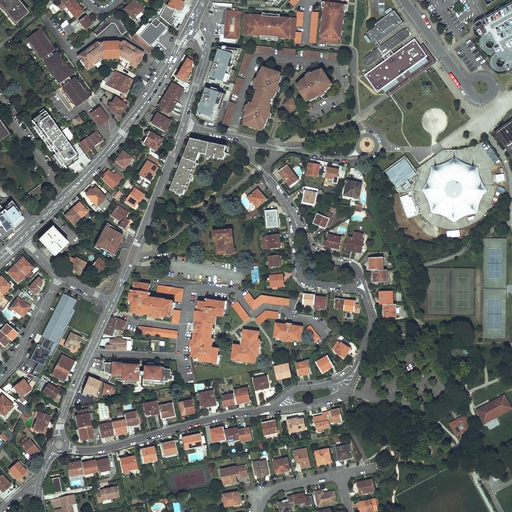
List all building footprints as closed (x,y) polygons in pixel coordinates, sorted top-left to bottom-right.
[(0,0),(0,5),(8,15),(15,24),(28,13),(16,0),(0,0)] [(170,0),(167,7),(173,10),(173,9),(179,12),(185,0),(170,0)] [(124,9),(132,19),(143,9),(136,1),(129,7),(128,5),(124,9)] [(483,37),(488,35),(485,38),(483,40),(482,42),(482,45),(483,48),(484,50),(488,53),(491,54),(495,54),(497,52),(498,53),(494,56),(493,59),(492,63),(493,65),(494,69),(498,71),(502,73),(506,72),(511,68),(511,1),(486,17),(480,20),(479,20),(476,23),(474,27),(474,29),(474,31),(476,35),(478,36),(480,37),(483,37)] [(44,6),(48,10),(53,6),(50,2),(44,6)] [(66,8),(71,15),(79,8),(74,2),(66,8)] [(325,8),(320,41),(340,44),(344,11),(345,4),(329,2),(325,2),(325,8)] [(227,11),(225,38),(239,39),(241,12),(237,12),(237,8),(232,8),(232,11),(227,11)] [(404,23),(394,10),(375,24),(377,26),(367,33),(379,48),(366,57),(365,58),(364,59),(364,60),(364,61),(364,63),(365,64),(366,65),(368,66),(369,66),(370,65),(371,65),(383,56),(387,61),(381,65),(381,64),(365,75),(377,92),(382,89),(393,82),(396,80),(401,76),(404,74),(407,71),(413,67),(415,65),(428,56),(420,47),(415,39),(400,50),(400,51),(395,55),(391,50),(398,45),(404,41),(407,38),(408,38),(409,37),(409,36),(410,36),(410,35),(410,34),(410,33),(409,32),(408,30),(407,30),(406,30),(405,30),(404,30),(403,30),(381,46),(378,42),(404,23)] [(105,20),(92,32),(96,37),(111,24),(109,22),(111,21),(115,21),(116,23),(115,24),(122,35),(128,31),(115,11),(105,20)] [(246,16),(245,35),(261,36),(261,39),(278,41),(278,38),(295,39),(295,34),(296,28),(297,20),(280,19),(280,16),(262,15),(262,17),(246,16)] [(310,42),(316,43),(319,15),(312,15),(310,42)] [(78,23),(85,31),(92,24),(86,17),(78,23)] [(167,28),(156,18),(150,24),(147,21),(136,33),(151,46),(167,28)] [(63,30),(69,37),(74,32),(69,25),(63,30)] [(39,29),(26,39),(77,107),(89,97),(75,77),(71,80),(68,77),(72,74),(56,53),(53,55),(50,52),(54,50),(39,29)] [(150,54),(154,50),(151,46),(136,33),(132,38),(150,54)] [(96,43),(77,56),(86,70),(98,62),(96,60),(102,56),(105,56),(105,58),(116,57),(116,56),(119,56),(125,59),(123,61),(135,68),(144,54),(124,42),(124,45),(122,45),(121,43),(118,43),(118,42),(102,43),(102,44),(98,44),(98,46),(96,46),(96,43)] [(393,82),(382,89),(386,94),(389,97),(391,95),(436,63),(434,60),(423,45),(420,47),(428,56),(415,65),(413,67),(407,71),(404,74),(401,76),(396,80),(393,82)] [(210,76),(224,81),(225,79),(229,80),(230,75),(232,70),(234,65),(235,61),(237,62),(240,52),(238,51),(238,49),(220,47),(215,62),(216,62),(214,69),(213,69),(210,76)] [(246,53),(240,72),(246,74),(253,55),(246,53)] [(187,59),(177,76),(180,78),(177,82),(189,89),(190,84),(184,81),(192,68),(189,66),(192,62),(187,59)] [(265,124),(267,124),(268,119),(262,117),(263,114),(267,115),(269,108),(273,94),(275,88),(272,87),(273,84),(280,85),(281,81),(280,80),(282,73),(264,67),(262,74),(260,74),(255,89),(257,90),(253,103),(250,102),(245,117),(247,118),(245,125),(263,130),(265,124)] [(304,82),(298,86),(308,101),(314,98),(315,99),(320,97),(316,91),(319,89),(322,92),(328,89),(334,85),(324,69),(318,73),(317,72),(303,81),(304,82)] [(107,85),(125,95),(133,80),(116,71),(107,85)] [(238,78),(233,95),(239,96),(244,80),(238,78)] [(172,84),(159,106),(170,113),(172,110),(183,90),(187,92),(189,89),(177,82),(176,85),(172,84)] [(423,87),(425,94),(433,92),(432,85),(423,87)] [(95,93),(99,99),(105,92),(100,88),(95,93)] [(212,90),(206,88),(204,96),(205,96),(204,98),(203,103),(202,103),(198,113),(203,119),(210,121),(212,114),(213,114),(216,107),(218,108),(219,105),(221,106),(225,94),(218,92),(212,90)] [(316,91),(320,97),(329,91),(328,89),(322,92),(319,89),(316,91)] [(111,110),(120,116),(126,106),(116,98),(109,106),(113,108),(111,110)] [(293,98),(286,104),(292,111),(297,107),(298,103),(293,98)] [(230,102),(223,125),(229,126),(236,104),(230,102)] [(212,114),(210,121),(215,123),(221,106),(219,105),(218,108),(216,107),(213,114),(212,114)] [(91,114),(99,126),(108,119),(99,107),(91,114)] [(272,109),(269,108),(267,115),(263,114),(262,117),(268,119),(272,109)] [(166,112),(165,114),(179,122),(181,115),(172,110),(170,113),(169,114),(166,112)] [(39,115),(31,121),(41,134),(52,150),(55,154),(62,164),(66,168),(73,163),(72,161),(78,157),(67,142),(67,143),(66,141),(58,130),(57,130),(56,128),(57,128),(45,111),(39,115)] [(157,114),(152,124),(165,131),(170,122),(157,114)] [(0,139),(9,134),(0,120),(0,139)] [(511,120),(495,132),(511,156),(511,120)] [(88,137),(95,146),(103,140),(96,131),(88,137)] [(146,138),(143,143),(150,148),(147,154),(151,156),(159,161),(161,157),(154,152),(155,150),(156,151),(165,136),(161,134),(159,137),(149,132),(148,133),(147,133),(146,133),(145,134),(145,135),(145,136),(146,136),(145,137),(146,138)] [(167,132),(165,136),(173,140),(174,136),(167,132)] [(41,134),(39,135),(51,151),(52,150),(41,134)] [(80,143),(86,152),(95,146),(88,137),(80,143)] [(172,190),(174,191),(179,193),(178,195),(182,197),(183,194),(184,195),(185,195),(186,191),(188,191),(191,184),(192,184),(195,176),(194,176),(197,168),(198,168),(200,164),(197,163),(201,154),(207,156),(206,161),(209,161),(209,160),(211,160),(211,158),(219,160),(220,159),(225,160),(225,158),(228,159),(228,156),(230,157),(231,155),(226,153),(227,146),(217,144),(217,142),(212,141),(211,143),(204,141),(204,140),(200,139),(200,141),(191,139),(172,190)] [(123,152),(116,161),(125,168),(132,158),(133,157),(128,153),(127,155),(123,152)] [(53,155),(61,165),(62,164),(55,154),(53,155)] [(151,156),(139,175),(149,181),(153,176),(151,174),(156,167),(156,166),(159,161),(151,156)] [(416,173),(405,158),(386,172),(397,187),(416,173)] [(481,193),(484,190),(481,186),(478,182),(476,178),(476,173),(476,169),(472,169),(467,168),(462,166),(458,163),(455,160),(453,162),(449,165),(445,167),(439,169),(434,168),(434,173),(433,178),(431,182),(428,186),(425,189),(428,193),(431,197),(433,201),(433,206),(433,211),(439,210),(444,212),(449,214),(452,217),(454,220),(458,216),(461,213),(466,211),(472,211),(475,211),(475,207),(476,202),(477,198),(481,193)] [(113,165),(126,173),(128,170),(125,168),(116,161),(113,165)] [(307,162),(305,174),(318,177),(320,167),(314,165),(314,164),(307,162)] [(288,165),(279,172),(291,187),(300,180),(288,165)] [(328,167),(326,177),(334,179),(334,176),(338,177),(339,170),(328,167)] [(106,175),(103,179),(112,188),(122,177),(117,173),(114,175),(108,171),(105,174),(106,175)] [(504,173),(493,175),(494,182),(505,180),(504,173)] [(348,181),(345,195),(359,198),(362,184),(348,181)] [(27,195),(33,204),(46,194),(39,185),(27,195)] [(97,206),(98,205),(105,212),(111,202),(106,197),(93,185),(90,188),(91,189),(89,191),(88,191),(87,191),(87,192),(87,193),(86,194),(87,196),(97,206)] [(307,187),(303,203),(315,205),(318,193),(322,194),(323,190),(319,189),(307,187)] [(135,189),(126,201),(135,206),(138,201),(140,202),(141,201),(144,195),(135,189)] [(259,190),(249,198),(258,208),(267,200),(259,190)] [(497,191),(492,200),(499,203),(503,195),(497,191)] [(413,194),(401,196),(404,218),(416,216),(413,194)] [(0,224),(7,219),(12,225),(20,222),(23,219),(20,215),(18,212),(19,211),(16,206),(10,202),(2,209),(0,205),(0,224)] [(79,202),(73,209),(80,216),(81,217),(81,218),(88,211),(79,202)] [(130,221),(125,218),(129,212),(118,206),(112,215),(122,222),(119,226),(124,230),(130,221)] [(73,209),(66,215),(74,224),(81,217),(80,216),(73,209)] [(277,210),(266,211),(268,227),(279,226),(277,210)] [(328,212),(326,216),(331,218),(330,220),(332,220),(335,214),(328,212)] [(319,214),(315,224),(326,229),(330,220),(331,218),(326,216),(319,214)] [(7,229),(12,225),(7,219),(0,224),(0,229),(5,226),(7,229)] [(122,231),(106,223),(96,246),(101,249),(109,253),(113,255),(114,255),(120,243),(119,243),(122,237),(119,236),(121,233),(122,231)] [(437,239),(438,225),(423,223),(421,237),(437,239)] [(52,227),(39,240),(55,256),(59,252),(62,250),(68,243),(52,227)] [(130,228),(127,232),(135,237),(136,232),(130,228)] [(232,231),(214,232),(214,239),(215,245),(216,245),(216,255),(222,254),(223,258),(228,257),(228,255),(236,254),(236,250),(234,250),(232,231)] [(331,236),(328,247),(340,249),(343,234),(337,232),(335,237),(331,236)] [(350,238),(348,248),(352,249),(353,246),(357,247),(356,252),(361,253),(363,241),(363,240),(364,234),(354,232),(353,238),(350,238)] [(279,235),(267,237),(268,249),(281,248),(279,235)] [(280,256),(268,257),(270,269),(281,268),(280,256)] [(71,257),(66,267),(80,275),(86,263),(76,258),(75,259),(71,257)] [(384,257),(370,258),(371,270),(374,270),(384,270),(384,257)] [(33,268),(24,258),(20,262),(18,260),(14,264),(25,275),(30,270),(33,268)] [(99,258),(91,267),(100,273),(107,264),(99,258)] [(8,273),(18,283),(25,275),(14,264),(10,267),(12,269),(8,273)] [(384,270),(374,270),(374,283),(388,282),(388,270),(384,270)] [(283,275),(282,275),(282,271),(270,273),(271,277),(272,288),(284,287),(283,275)] [(0,277),(0,292),(2,295),(11,286),(12,287),(14,285),(9,280),(7,283),(1,277),(0,277)] [(39,277),(28,288),(35,294),(41,288),(39,287),(41,286),(42,282),(41,280),(39,277)] [(132,298),(131,305),(132,305),(132,307),(131,313),(149,315),(163,317),(164,317),(164,316),(171,317),(173,309),(173,303),(173,301),(166,300),(149,297),(149,295),(150,285),(135,283),(135,288),(133,290),(132,298)] [(166,287),(165,293),(176,295),(176,298),(182,299),(183,289),(166,287)] [(12,309),(23,317),(33,303),(20,291),(18,289),(14,295),(17,298),(10,308),(12,309)] [(393,292),(381,292),(381,305),(384,305),(393,305),(393,292)] [(244,297),(254,310),(264,302),(289,306),(290,299),(262,296),(255,300),(249,293),(244,297)] [(44,338),(40,346),(37,344),(30,359),(38,363),(36,367),(35,367),(31,376),(33,377),(37,378),(50,351),(48,350),(52,341),(55,343),(72,309),(76,310),(80,302),(63,294),(41,336),(44,338)] [(304,294),(303,304),(315,305),(315,297),(311,296),(311,295),(304,294)] [(315,305),(314,308),(326,309),(327,298),(315,297),(315,305)] [(336,299),(335,308),(344,309),(345,303),(345,300),(336,299)] [(196,336),(194,336),(194,340),(192,352),(192,357),(197,358),(199,358),(199,360),(203,361),(213,362),(217,363),(218,355),(219,348),(212,347),(211,347),(211,346),(212,338),(214,324),(215,316),(217,316),(223,317),(224,310),(225,302),(222,302),(211,300),(207,300),(206,302),(205,302),(199,301),(199,306),(197,318),(197,322),(198,322),(197,324),(196,334),(196,336)] [(344,309),(344,310),(355,312),(355,313),(360,313),(360,309),(359,305),(356,304),(356,301),(345,300),(345,303),(344,309)] [(237,302),(232,306),(244,322),(250,318),(237,302)] [(393,305),(384,305),(384,310),(386,310),(386,317),(397,316),(396,304),(393,305)] [(267,310),(256,319),(260,324),(268,318),(278,319),(279,312),(267,310)] [(112,317),(104,335),(113,337),(116,329),(123,332),(127,323),(113,318),(112,317)] [(16,332),(7,324),(0,331),(10,340),(11,341),(14,337),(12,336),(16,332)] [(276,324),(274,337),(277,338),(282,338),(282,340),(289,340),(293,341),(293,340),(298,340),(300,341),(302,327),(295,326),(284,325),(276,324)] [(310,326),(305,330),(315,342),(320,338),(310,326)] [(139,327),(138,333),(177,338),(178,331),(139,327)] [(0,343),(3,346),(6,342),(8,343),(10,340),(0,331),(0,330),(0,343)] [(242,344),(242,346),(234,345),(232,360),(233,360),(247,362),(254,363),(256,355),(258,355),(258,354),(260,341),(260,340),(258,339),(259,332),(244,330),(244,332),(242,344)] [(70,332),(64,346),(68,348),(68,346),(75,349),(75,348),(80,337),(70,332)] [(106,346),(106,351),(116,351),(116,346),(126,346),(126,341),(123,341),(121,339),(117,339),(117,341),(110,341),(110,346),(106,346)] [(337,350),(336,352),(346,358),(352,348),(343,342),(342,344),(339,342),(334,349),(337,350)] [(75,361),(62,355),(57,365),(69,371),(75,361)] [(328,356),(317,363),(323,373),(334,367),(328,356)] [(309,361),(296,364),(299,376),(312,373),(309,361)] [(105,373),(112,376),(116,376),(116,379),(123,379),(122,381),(126,381),(126,384),(136,385),(136,382),(137,382),(137,375),(144,375),(143,385),(149,385),(149,382),(153,382),(153,383),(163,383),(163,381),(167,381),(167,379),(172,380),(172,375),(170,375),(170,369),(164,369),(164,368),(160,368),(160,365),(144,365),(144,372),(138,372),(138,369),(137,369),(137,365),(128,364),(128,365),(121,365),(121,364),(113,364),(105,364),(105,373)] [(289,364),(276,367),(278,379),(292,377),(289,364)] [(52,375),(64,381),(69,371),(57,365),(52,375)] [(254,378),(256,390),(270,388),(268,376),(254,378)] [(34,383),(33,385),(37,387),(40,380),(37,378),(33,377),(31,381),(34,383)] [(89,378),(82,395),(87,397),(88,394),(95,397),(101,383),(89,378)] [(25,379),(13,387),(17,392),(21,397),(31,390),(28,386),(29,385),(25,379)] [(48,384),(43,390),(54,398),(62,389),(58,386),(55,390),(48,384)] [(112,388),(105,385),(103,395),(111,394),(112,388)] [(248,388),(234,391),(235,394),(237,404),(250,401),(248,388)] [(213,391),(199,394),(201,408),(208,407),(207,405),(215,404),(213,391)] [(235,394),(223,396),(225,406),(237,404),(235,394)] [(0,411),(4,415),(13,406),(2,396),(0,398),(0,411)] [(482,409),(481,414),(486,422),(511,408),(505,397),(482,409)] [(192,401),(180,403),(182,415),(195,412),(192,401)] [(19,407),(16,410),(23,414),(23,413),(26,408),(19,402),(17,406),(19,407)] [(158,402),(144,405),(146,416),(153,415),(154,416),(160,415),(159,407),(158,402)] [(172,404),(159,407),(160,415),(161,418),(161,419),(175,416),(172,404)] [(511,410),(511,408),(486,422),(487,424),(511,410)] [(341,409),(328,412),(329,415),(330,424),(344,421),(341,409)] [(79,416),(76,416),(78,428),(91,426),(87,410),(78,412),(79,416)] [(51,416),(40,412),(34,430),(45,433),(48,422),(49,423),(51,416)] [(136,412),(124,415),(126,421),(127,427),(139,424),(136,412)] [(23,414),(19,421),(23,424),(26,418),(27,419),(29,416),(23,413),(23,414)] [(329,415),(316,418),(318,430),(323,429),(331,428),(330,424),(329,415)] [(456,420),(454,425),(458,432),(463,430),(465,434),(469,432),(471,428),(464,416),(456,420)] [(304,418),(288,421),(291,433),(306,430),(304,418)] [(126,421),(112,423),(115,436),(128,433),(127,427),(126,421)] [(276,422),(263,425),(265,436),(278,433),(276,422)] [(112,423),(99,426),(100,434),(101,439),(115,436),(112,423)] [(91,426),(93,436),(100,434),(99,426),(98,424),(91,426)] [(91,426),(78,428),(81,441),(93,438),(93,436),(91,426)] [(22,430),(30,439),(33,437),(25,427),(22,430)] [(224,427),(211,430),(213,442),(227,439),(225,431),(224,427)] [(235,429),(225,431),(227,439),(228,442),(241,439),(239,431),(239,429),(235,430),(235,429)] [(251,429),(239,431),(241,439),(242,442),(253,439),(251,429)] [(8,439),(10,442),(13,436),(7,430),(3,434),(7,439),(8,439)] [(199,434),(182,438),(185,450),(202,446),(199,434)] [(29,439),(21,445),(21,446),(27,452),(25,453),(32,461),(37,456),(36,454),(39,451),(29,439)] [(168,448),(162,449),(164,457),(177,454),(175,442),(167,443),(168,448)] [(337,445),(333,445),(336,462),(353,458),(351,445),(338,448),(337,445)] [(154,447),(140,450),(143,464),(157,461),(154,447)] [(293,450),(296,464),(300,463),(301,469),(311,467),(307,447),(293,450)] [(329,449),(316,452),(319,466),(332,463),(329,449)] [(134,456),(121,459),(123,472),(129,470),(136,469),(134,456)] [(287,458),(274,461),(277,473),(282,472),(282,470),(290,469),(287,458)] [(108,460),(95,462),(98,473),(98,474),(110,471),(108,460)] [(18,461),(8,471),(17,481),(27,472),(18,461)] [(91,463),(82,465),(84,474),(84,476),(98,473),(95,462),(95,461),(91,462),(91,463)] [(267,461),(253,464),(255,475),(257,474),(258,478),(270,476),(267,461)] [(81,462),(68,464),(70,476),(84,474),(82,465),(81,462)] [(226,472),(221,474),(222,480),(224,480),(225,485),(237,482),(236,476),(240,475),(241,478),(248,476),(246,468),(238,470),(237,467),(226,470),(226,472)] [(0,488),(3,491),(10,484),(2,475),(0,476),(0,488)] [(59,478),(52,479),(55,493),(62,492),(59,478)] [(354,486),(354,488),(355,496),(374,492),(371,480),(356,483),(355,484),(354,485),(354,486)] [(120,498),(117,486),(100,490),(100,492),(102,501),(120,498)] [(323,490),(315,492),(318,506),(333,503),(332,501),(336,500),(334,491),(324,494),(323,490)] [(238,492),(223,495),(225,507),(240,504),(238,492)] [(304,494),(292,496),(294,504),(305,502),(306,506),(310,505),(308,496),(304,497),(304,494)] [(74,511),(73,505),(76,504),(74,495),(59,498),(62,509),(55,510),(54,511),(74,511)] [(294,504),(292,496),(287,497),(287,499),(282,500),(283,501),(278,502),(279,511),(285,511),(290,511),(289,506),(294,505),(294,504)] [(378,499),(360,502),(362,511),(371,511),(376,511),(380,510),(378,499)]
